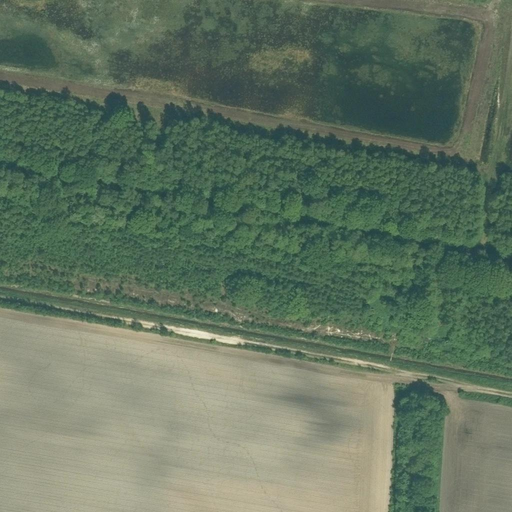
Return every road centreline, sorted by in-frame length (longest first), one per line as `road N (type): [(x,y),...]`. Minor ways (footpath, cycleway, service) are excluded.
road 1 (track): [(511,255),(0,161)]
road 2 (track): [(479,249),(511,49)]
